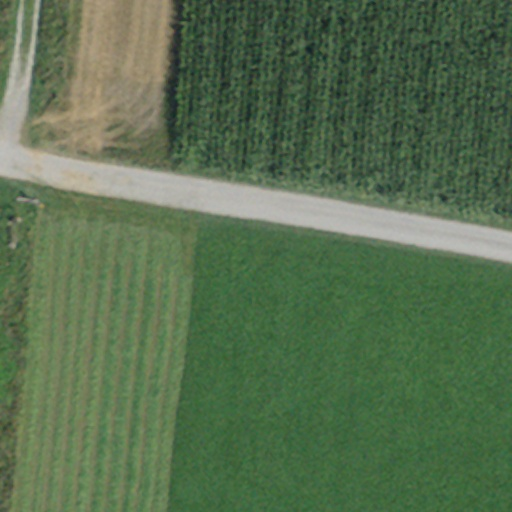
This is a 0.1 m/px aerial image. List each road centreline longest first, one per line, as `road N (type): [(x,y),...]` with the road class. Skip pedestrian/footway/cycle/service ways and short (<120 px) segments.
road 1 (track): [(0,156),(511,252)]
road 2 (track): [(29,0),(19,86),(0,133)]
